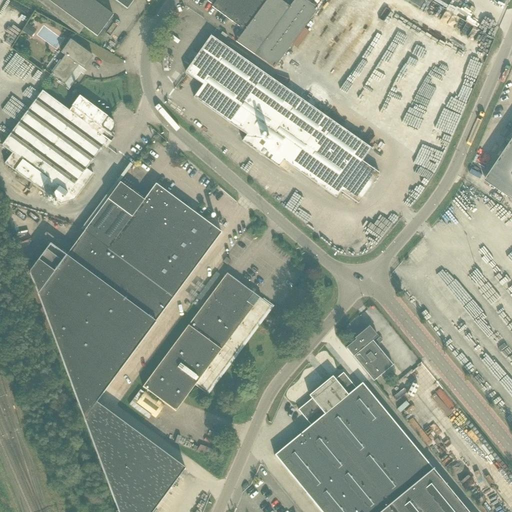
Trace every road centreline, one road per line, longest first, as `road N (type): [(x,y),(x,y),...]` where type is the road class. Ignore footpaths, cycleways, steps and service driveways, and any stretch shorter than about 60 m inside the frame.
road 1 (unclassified): [(365,283),(333,265),(161,117),(146,70),(149,46),(176,0)]
road 2 (unclassified): [(365,283),(451,179),(511,32)]
road 3 (unclassified): [(214,511),(269,393),(365,283)]
road 4 (unclassified): [(511,450),(387,297),(365,283)]
